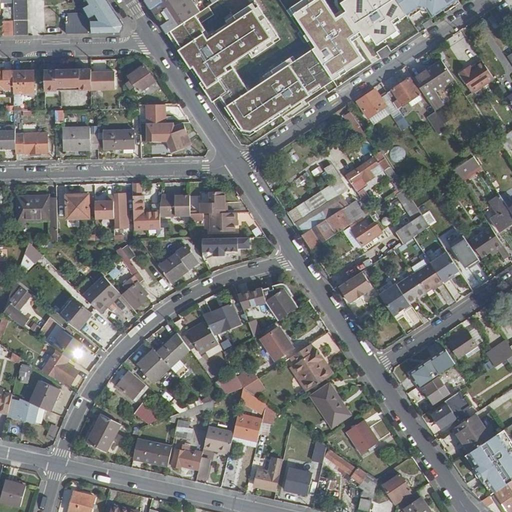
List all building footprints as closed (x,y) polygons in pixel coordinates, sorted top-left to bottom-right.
[(28,37),(27,0),(14,0),(14,22),(15,37),(28,37)] [(121,33),(123,27),(105,0),(87,0),(100,21),(65,22),(65,34),(121,33)] [(186,22),(195,16),(184,0),(163,0),(157,4),(173,29),(185,21),(186,22)] [(262,0),(271,13),(282,6),(277,0),(262,0)] [(390,15),(402,7),(396,0),(367,0),(382,24),(389,20),(390,15)] [(255,19),(249,9),(245,12),(251,22),(255,19)] [(394,45),(381,25),(379,26),(374,18),(357,29),(364,38),(370,33),(383,52),(394,45)] [(511,34),(511,31),(504,19),(497,24),(507,38),(511,34)] [(203,40),(190,21),(174,32),(187,51),(203,40)] [(15,37),(14,22),(1,23),(1,37),(15,37)] [(226,58),(215,42),(219,39),(220,40),(233,32),(227,24),(203,40),(187,51),(181,55),(196,78),(226,58)] [(316,44),(311,36),(307,39),(312,46),(316,44)] [(359,61),(349,47),(332,59),(323,46),(315,51),(324,64),(323,65),(331,77),(340,71),(341,73),(359,61)] [(206,93),(241,70),(231,55),(226,58),(196,78),(206,93)] [(436,92),(455,79),(442,61),(415,79),(436,111),(444,105),(436,92)] [(494,79),(482,61),(467,71),(466,68),(459,73),(472,94),(494,79)] [(141,91),(154,81),(143,65),(127,77),(138,92),(134,95),(138,101),(145,96),(141,91)] [(91,72),(91,71),(45,72),(45,93),(92,92),(92,90),(91,72)] [(0,89),(13,89),(13,73),(0,72),(0,89)] [(35,95),(35,73),(30,73),(30,72),(13,73),(13,89),(13,95),(35,95)] [(115,90),(115,72),(91,72),(92,90),(115,90)] [(421,95),(410,79),(388,95),(398,111),(421,95)] [(398,111),(388,95),(382,99),(376,90),(358,102),(369,119),(387,108),(395,119),(401,115),(398,111)] [(92,111),(92,98),(78,98),(78,111),(92,111)] [(165,124),(165,104),(146,105),(146,124),(165,124)] [(64,123),(63,111),(55,112),(55,124),(64,123)] [(362,130),(351,114),(345,118),(355,134),(362,130)] [(191,147),(184,125),(164,132),(170,153),(180,149),(181,151),(191,147)] [(15,136),(15,128),(5,128),(5,133),(0,132),(0,150),(15,150),(15,136)] [(98,150),(98,129),(66,129),(66,151),(98,150)] [(511,149),(511,130),(499,139),(507,152),(511,149)] [(131,150),(130,131),(103,131),(103,150),(131,150)] [(49,155),(48,135),(15,136),(15,150),(16,154),(25,154),(25,155),(49,155)] [(368,184),(386,171),(394,184),(400,180),(381,152),(376,156),(380,162),(377,164),(375,162),(368,167),(366,164),(347,177),(359,194),(369,187),(368,184)] [(480,165),(474,156),(453,170),(459,179),(480,165)] [(293,221),(347,190),(332,164),(319,171),(328,187),(287,211),(293,221)] [(161,229),(161,217),(191,216),(191,196),(161,197),(161,211),(145,212),(145,203),(142,203),(142,184),(133,184),(135,230),(161,229)] [(431,227),(406,189),(396,195),(414,221),(396,234),(403,244),(431,227)] [(233,212),(233,202),(226,202),(226,194),(223,191),(212,191),(212,203),(202,203),(202,213),(211,213),(211,232),(235,231),(235,221),(238,220),(238,212),(233,212)] [(90,219),(90,195),(67,195),(67,220),(90,219)] [(58,242),(57,198),(50,198),(50,196),(18,197),(18,222),(51,221),(51,242),(58,242)] [(129,227),(128,198),(125,197),(124,196),(116,196),(116,227),(129,227)] [(358,220),(344,198),(308,222),(313,229),(302,237),(312,251),(358,220)] [(115,219),(114,202),(96,202),(96,219),(115,219)] [(500,231),(511,223),(511,212),(509,209),(509,208),(492,219),(500,231)] [(371,228),(364,218),(350,226),(351,227),(344,232),(355,248),(364,247),(384,233),(377,223),(371,228)] [(510,256),(492,228),(472,241),(483,257),(496,248),(504,260),(510,256)] [(250,247),(250,237),(203,238),(203,251),(214,251),(214,256),(225,256),(225,251),(239,251),(239,248),(250,247)] [(481,262),(466,238),(452,247),(459,258),(461,257),(470,269),(481,262)] [(144,280),(121,246),(116,250),(135,276),(134,277),(139,284),(144,280)] [(199,263),(187,246),(159,266),(171,283),(199,263)] [(432,252),(434,257),(444,252),(442,247),(432,252)] [(450,278),(460,271),(448,253),(414,275),(426,293),(439,285),(440,288),(451,281),(450,278)] [(373,287),(363,271),(337,288),(342,297),(345,295),(349,302),(373,287)] [(426,293),(414,275),(398,286),(410,304),(426,293)] [(99,311),(120,293),(104,277),(85,295),(99,311)] [(33,293),(17,280),(11,297),(16,301),(6,312),(20,324),(27,316),(19,310),(33,293)] [(147,300),(143,295),(146,293),(139,284),(135,286),(130,280),(122,286),(126,292),(124,294),(136,309),(147,300)] [(299,309),(291,298),(288,294),(291,292),(285,283),(284,282),(280,282),(272,284),(273,289),(269,290),(268,287),(238,297),(243,309),(266,302),(279,322),(299,309)] [(398,286),(397,284),(381,295),(394,317),(411,305),(410,304),(398,286)] [(84,322),(91,313),(75,300),(62,317),(80,332),(86,324),(84,322)] [(240,325),(232,305),(203,316),(207,323),(214,336),(240,325)] [(214,336),(207,323),(189,333),(201,355),(219,345),(214,336)] [(293,351),(278,329),(259,342),(270,358),(272,356),(276,362),(293,351)] [(477,347),(468,332),(449,345),(458,359),(477,347)] [(172,370),(192,353),(179,335),(158,354),(171,369),(172,370)] [(511,348),(511,347),(507,341),(487,354),(496,368),(511,357),(511,348)] [(330,378),(319,360),(321,358),(317,351),(314,353),(310,346),(292,358),(297,365),(293,367),(310,392),(330,378)] [(418,385),(455,361),(446,349),(410,374),(418,385)] [(80,373),(69,365),(72,360),(59,351),(44,373),(70,389),(80,373)] [(158,354),(155,351),(137,366),(154,385),(171,369),(158,354)] [(28,384),(33,366),(26,362),(20,361),(19,366),(22,367),(19,382),(28,384)] [(425,386),(456,363),(455,361),(418,385),(420,387),(424,384),(425,386)] [(134,401),(146,386),(131,372),(118,387),(134,401)] [(244,390),(236,377),(216,384),(225,397),(244,390)] [(444,397),(439,389),(445,384),(440,377),(423,389),(433,405),(444,397)] [(244,390),(252,385),(249,380),(242,385),(244,390)] [(256,398),(266,391),(259,380),(252,385),(244,390),(256,398)] [(50,412),(59,390),(39,382),(30,404),(38,407),(50,412)] [(462,390),(458,385),(452,388),(456,394),(462,390)] [(350,416),(330,386),(312,398),(333,428),(350,416)] [(0,413),(8,415),(12,396),(3,394),(4,390),(0,388),(0,413)] [(256,398),(244,390),(243,396),(258,407),(262,402),(256,398)] [(465,414),(467,410),(472,406),(466,398),(464,399),(460,393),(446,402),(447,404),(433,413),(444,430),(466,416),(465,414)] [(34,423),(38,407),(30,404),(16,398),(12,418),(34,423)] [(178,422),(213,410),(215,401),(180,414),(178,422)] [(163,419),(142,405),(135,415),(150,424),(163,419)] [(273,426),(276,412),(267,405),(263,422),(262,424),(273,426)] [(493,438),(477,414),(458,427),(465,436),(461,438),(471,453),(493,438)] [(107,454),(121,426),(101,416),(87,444),(107,454)] [(262,424),(263,422),(238,417),(234,433),(233,437),(258,443),(262,424)] [(380,442),(365,422),(348,434),(361,455),(380,442)] [(185,443),(189,427),(178,424),(176,431),(178,432),(176,437),(175,437),(174,441),(185,443)] [(233,437),(234,433),(209,427),(204,449),(229,455),(233,437)] [(511,481),(511,440),(510,442),(503,432),(493,438),(471,453),(470,454),(477,464),(473,466),(484,483),(487,481),(495,493),(509,484),(511,481)] [(316,441),(311,460),(321,463),(326,444),(316,441)] [(168,468),(172,449),(137,442),(134,461),(168,468)] [(200,471),(202,458),(203,453),(196,452),(196,455),(190,453),(191,449),(183,447),(182,451),(176,450),(172,468),(181,470),(182,467),(200,471)] [(374,501),(378,482),(368,475),(368,476),(358,469),(357,470),(328,450),(327,455),(328,456),(326,459),(352,477),(351,479),(365,489),(363,498),(374,501)] [(209,476),(213,461),(202,458),(200,471),(199,474),(209,476)] [(232,482),(235,467),(227,465),(223,480),(232,482)] [(302,495),(307,475),(284,469),(279,490),(302,495)] [(275,492),(279,476),(259,471),(255,487),(275,492)] [(411,491),(401,474),(384,486),(394,502),(411,491)] [(329,479),(326,489),(332,490),(335,481),(329,479)] [(21,508),(26,487),(6,482),(0,502),(21,508)] [(511,511),(511,489),(509,484),(495,493),(506,511),(511,511)] [(431,511),(418,492),(401,503),(406,511),(431,511)] [(92,511),(96,498),(75,493),(70,511),(92,511)] [(486,506),(493,502),(489,495),(482,500),(486,506)] [(364,511),(369,511),(371,503),(362,502),(360,511),(364,511)]
